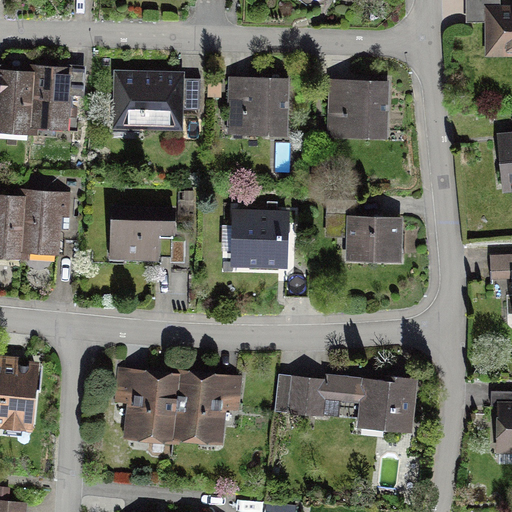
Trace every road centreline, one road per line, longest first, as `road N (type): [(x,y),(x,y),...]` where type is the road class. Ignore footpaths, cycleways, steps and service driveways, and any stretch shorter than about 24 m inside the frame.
road 1 (residential): [(0,32),(419,40)]
road 2 (residential): [(74,328),(448,340)]
road 3 (residential): [(419,40),(448,340)]
road 4 (residential): [(67,511),(74,328)]
road 5 (residential): [(448,340),(453,425),(438,511)]
